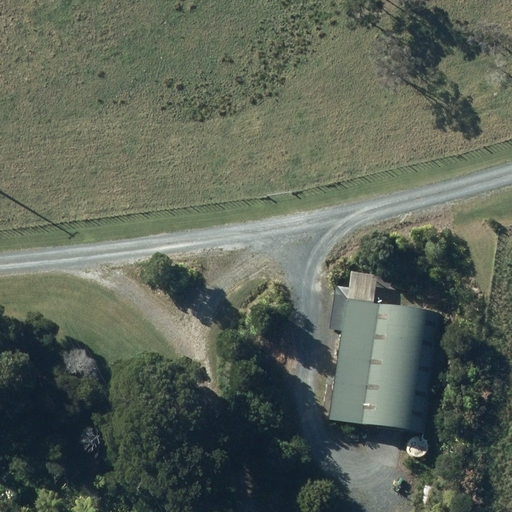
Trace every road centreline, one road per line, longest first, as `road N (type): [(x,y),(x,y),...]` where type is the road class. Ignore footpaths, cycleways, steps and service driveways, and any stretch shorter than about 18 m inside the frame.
road 1 (track): [(0,251),(387,205),(511,164)]
road 2 (track): [(250,511),(217,376),(136,300),(53,245)]
road 3 (track): [(217,376),(208,281),(259,220)]
